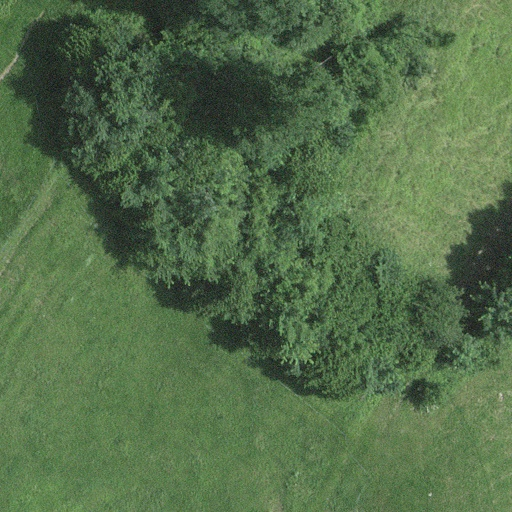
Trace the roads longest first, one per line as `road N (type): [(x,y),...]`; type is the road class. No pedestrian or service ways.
road 1 (track): [(511,231),(367,434)]
road 2 (track): [(406,0),(252,80)]
